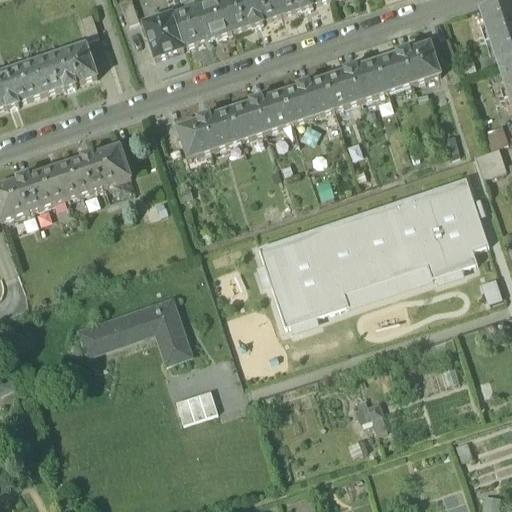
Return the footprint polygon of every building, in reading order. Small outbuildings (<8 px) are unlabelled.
[(187,13),(188,17),(197,14),(192,0),(180,0),(185,14),(187,13)] [(208,5),(206,0),(192,0),(197,14),(212,9),(211,4),(208,5)] [(211,4),(212,9),(222,6),(219,0),(206,0),(208,5),(211,4)] [(264,28),(282,22),(275,0),(239,0),(222,6),(233,38),(252,32),(252,34),(264,30),(264,28)] [(313,12),(332,6),(329,0),(275,0),(282,22),(301,16),(302,17),(313,14),(313,12)] [(511,1),(480,12),(511,109),(511,1)] [(121,8),(128,30),(139,26),(132,4),(121,8)] [(212,9),(197,14),(208,46),(233,38),(222,6),(212,9)] [(183,55),(208,46),(197,14),(188,17),(172,23),(183,55)] [(81,23),(88,46),(100,42),(92,20),(81,23)] [(184,57),(183,55),(172,23),(172,21),(143,30),(155,66),(184,57)] [(438,47),(446,70),(457,66),(449,43),(438,47)] [(398,60),(377,67),(388,99),(441,81),(431,50),(410,56),(409,55),(398,59),(398,60)] [(0,80),(0,116),(8,114),(9,116),(20,112),(19,110),(65,95),(66,96),(76,93),(76,91),(98,84),(87,51),(0,80)] [(335,116),(388,99),(377,67),(358,74),(357,72),(345,76),(346,78),(325,85),(335,116)] [(293,130),(335,116),(325,85),(310,90),(310,88),(298,92),(298,94),(283,99),(293,130)] [(241,147),(293,130),(283,99),(263,105),(263,104),(251,107),(252,109),(231,116),(241,147)] [(188,165),(241,147),(231,116),(210,123),(210,121),(198,125),(199,127),(178,134),(188,165)] [(484,137),(490,155),(509,149),(503,131),(484,137)] [(460,157),(454,140),(440,144),(446,162),(460,157)] [(0,192),(0,222),(2,228),(132,185),(121,153),(94,162),(93,160),(82,164),(82,165),(29,183),(29,181),(18,184),(18,186),(0,192)] [(476,163),(483,185),(507,177),(499,155),(476,163)] [(489,253),(480,224),(474,209),(466,185),(259,254),(265,272),(271,291),(286,335),(291,332),(316,324),(349,313),(345,301),(428,273),(432,286),(436,284),(462,276),(477,271),(473,258),(489,253)] [(316,189),(321,206),(335,202),(329,185),(316,189)] [(480,207),(474,209),(480,224),(485,222),(480,207)] [(263,294),(271,291),(265,272),(257,275),(263,294)] [(345,301),(349,313),(350,315),(433,288),(432,286),(428,273),(345,301)] [(464,283),(462,276),(436,284),(439,292),(464,283)] [(495,286),(483,290),(489,309),(502,305),(495,286)] [(159,332),(171,369),(192,362),(172,306),(80,338),(86,357),(159,332)] [(319,332),(316,324),(291,332),(294,340),(319,332)] [(159,332),(86,357),(88,362),(156,339),(167,371),(171,369),(159,332)] [(7,380),(0,383),(0,401),(14,395),(7,380)] [(211,396),(188,404),(195,426),(218,419),(211,396)] [(184,430),(195,426),(188,404),(176,407),(184,430)] [(484,500),(483,511),(497,511),(497,500),(484,500)]
